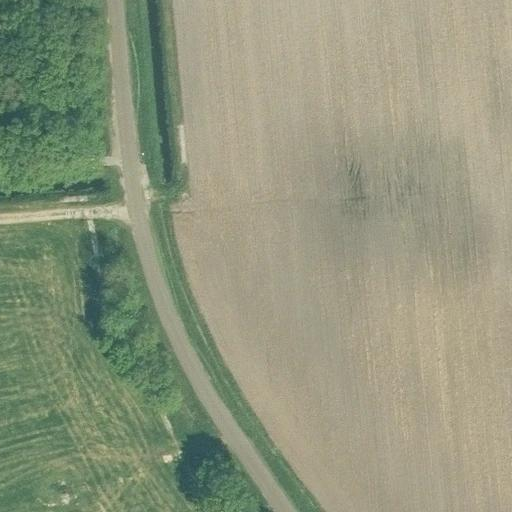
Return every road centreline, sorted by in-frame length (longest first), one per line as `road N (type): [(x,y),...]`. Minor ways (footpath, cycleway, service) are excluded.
road 1 (unclassified): [(292,511),(207,393),(171,326),(134,209),(115,0)]
road 2 (track): [(0,220),(134,209)]
